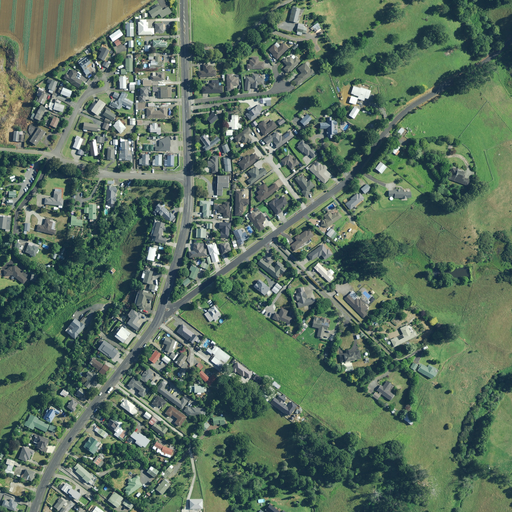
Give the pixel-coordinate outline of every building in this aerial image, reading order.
[(162,11),(159,5),(148,12),(152,18),(159,14),(161,18),(171,12),(168,7),(162,11)] [(300,9),(292,7),(288,21),(297,22),(300,9)] [(147,22),(136,22),(136,36),(152,37),(152,28),(146,29),(147,22)] [(304,24),(298,23),(296,31),(305,33),(307,27),(303,27),(304,24)] [(311,27),(315,32),(317,34),(321,30),(319,28),(320,28),(317,23),(311,27)] [(119,29),(109,36),(112,42),(123,35),(119,29)] [(274,44),(268,50),(277,59),(288,48),(283,42),(277,48),(274,44)] [(109,51),(103,47),(97,58),(103,61),(109,51)] [(159,55),(155,55),(155,61),(150,61),(150,64),(148,64),(148,68),(151,68),(151,67),(162,67),(162,62),(159,62),(159,55)] [(285,58),(282,61),(286,66),(283,69),(287,74),(301,61),(296,56),(294,59),(285,58)] [(250,64),(247,64),(247,69),(264,69),(264,62),(258,62),(258,57),(250,57),(250,64)] [(86,58),(78,63),(82,69),(90,64),(86,58)] [(132,58),(125,58),(125,69),(120,69),(120,74),(126,74),(126,72),(132,72),(132,58)] [(301,74),(292,80),(297,86),(314,73),(306,62),(297,69),(301,74)] [(202,70),(198,71),(198,77),(216,76),(216,70),(207,64),(202,64),(202,70)] [(67,75),(65,74),(63,78),(78,87),(81,81),(75,77),(78,72),(71,69),(67,75)] [(164,80),(164,72),(152,72),(152,76),(150,76),(151,80),(142,80),(143,86),(158,85),(158,80),(164,80)] [(231,74),(226,74),(226,91),(233,91),(233,86),(238,86),(238,78),(236,78),(231,74)] [(251,77),(246,77),(244,90),(249,91),(250,87),(258,88),(258,85),(263,85),(264,78),(258,78),(258,74),(252,74),(251,77)] [(57,82),(51,79),(47,88),(53,91),(57,82)] [(208,87),(202,87),(202,93),(222,93),(222,85),(218,85),(218,83),(208,83),(208,87)] [(370,91),(353,85),(350,94),(367,100),(370,91)] [(148,91),(150,90),(150,86),(143,86),(144,87),(139,88),(139,96),(148,95),(148,91)] [(171,98),(171,86),(160,87),(160,90),(158,90),(158,98),(171,98)] [(71,91),(62,88),(60,94),(69,97),(71,91)] [(126,94),(121,92),(116,102),(113,100),(110,106),(119,110),(121,105),(130,109),(133,102),(124,98),(126,94)] [(47,96),(40,93),(37,103),(43,105),(47,96)] [(269,98),(262,98),(263,103),(266,103),(266,106),(270,105),(269,98)] [(99,99),(90,111),(97,116),(105,104),(99,99)] [(64,106),(54,103),(52,109),(62,112),(64,106)] [(258,103),(245,114),(250,121),(261,113),(259,111),(263,109),(258,103)] [(166,118),(166,107),(159,107),(159,111),(154,111),(154,108),(146,108),(146,118),(166,118)] [(359,110),(354,107),(348,115),(354,119),(359,110)] [(44,112),(37,109),(33,118),(39,121),(44,112)] [(115,115),(106,109),(102,115),(112,121),(115,115)] [(212,112),(205,119),(210,124),(217,118),(212,112)] [(307,114),(300,122),(304,126),(312,119),(307,114)] [(59,119),(53,116),(49,125),(55,128),(59,119)] [(238,116),(231,116),(231,122),(226,122),(226,127),(231,127),(231,129),(237,129),(237,128),(241,128),(241,124),(238,124),(238,116)] [(326,122),(319,122),(320,129),(327,129),(327,138),(335,138),(335,120),(331,120),(331,117),(326,117),(326,122)] [(118,120),(112,125),(120,134),(125,128),(118,120)] [(263,120),(257,125),(264,135),(276,126),(272,120),(266,124),(263,120)] [(97,125),(83,122),(82,129),(96,132),(97,125)] [(152,126),(149,126),(149,132),(156,132),(156,135),(161,135),(160,127),(156,127),(156,123),(152,123),(152,126)] [(44,132),(38,127),(28,141),(35,146),(44,132)] [(248,127),(233,138),(237,143),(240,141),(248,143),(252,140),(249,134),(252,132),(248,127)] [(276,130),(263,140),(267,145),(272,141),(278,148),(294,136),(290,130),(282,137),(276,130)] [(19,132),(13,132),(12,142),(22,143),(23,135),(19,134),(19,132)] [(204,135),(199,138),(204,145),(202,147),(205,152),(220,141),(217,137),(210,142),(204,135)] [(168,136),(159,141),(159,147),(155,147),(155,151),(169,151),(170,140),(168,136)] [(82,139),(76,137),(72,148),(78,150),(82,139)] [(302,140),(296,146),(307,156),(309,155),(313,158),(317,154),(302,140)] [(127,142),(120,142),(120,153),(118,153),(118,161),(130,160),(130,150),(128,150),(127,142)] [(96,144),(89,145),(91,156),(97,155),(96,144)] [(227,144),(221,146),(224,153),(230,151),(227,144)] [(399,148),(396,145),(391,151),(396,155),(399,151),(398,150),(399,148)] [(248,156),(237,164),(243,171),(259,159),(255,153),(249,157),(248,156)] [(211,161),(207,161),(207,166),(212,166),(212,173),(218,173),(218,155),(211,155),(211,161)] [(289,155),(280,161),(284,166),(287,164),(291,170),(299,164),(296,159),(293,161),(289,155)] [(230,157),(223,158),(224,172),(232,171),(230,157)] [(313,163),(308,169),(324,184),(329,180),(322,173),(327,168),(321,163),(318,167),(313,163)] [(380,163),(375,169),(382,174),(386,168),(380,163)] [(255,166),(248,172),(252,177),(247,181),(250,185),(267,173),(263,167),(259,171),(255,166)] [(464,172),(451,168),(447,179),(467,186),(469,180),(462,177),(464,172)] [(301,175),(295,179),(303,190),(301,192),(305,197),(311,193),(309,191),(315,187),(310,180),(306,182),(301,175)] [(228,177),(217,176),(216,196),(222,196),(222,188),(227,188),(228,177)] [(258,195),(256,197),(260,203),(279,188),(275,182),(267,188),(264,184),(257,189),(258,191),(256,192),(258,195)] [(367,184),(360,189),(365,194),(371,189),(367,184)] [(115,187),(106,186),(105,204),(114,205),(115,187)] [(61,192),(54,191),(53,198),(45,197),(44,204),(62,206),(63,200),(61,198),(61,192)] [(241,192),(235,192),(235,216),(242,216),(242,205),(248,205),(248,199),(241,199),(241,192)] [(358,193),(345,204),(350,210),(363,199),(358,193)] [(273,200),(268,204),(276,215),(281,211),(280,209),(288,203),(283,196),(275,202),(273,200)] [(210,202),(200,201),(199,206),(203,206),(202,217),(208,218),(210,202)] [(224,206),(218,206),(217,213),(223,213),(223,218),(229,218),(230,202),(224,202),(224,206)] [(96,205),(88,204),(88,208),(84,208),(83,213),(88,213),(88,219),(95,220),(96,205)] [(171,222),(175,217),(159,204),(153,211),(164,220),(171,222)] [(325,221),(321,221),(320,226),(328,227),(342,217),(337,211),(332,215),(329,211),(323,216),(325,219),(325,221)] [(251,213),(247,216),(259,232),(265,228),(261,223),(266,220),(260,212),(254,217),(251,213)] [(9,217),(0,216),(0,229),(8,231),(9,217)] [(76,216),(71,216),(70,225),(81,227),(82,220),(76,219),(76,216)] [(53,221),(45,219),(43,226),(37,225),(36,231),(55,235),(56,230),(51,229),(53,221)] [(164,224),(156,222),(152,237),(154,237),(153,242),(165,245),(166,239),(160,237),(164,224)] [(230,223),(219,223),(219,229),(221,229),(220,237),(229,238),(230,223)] [(240,228),(232,232),(239,244),(249,238),(245,231),(242,232),(240,228)] [(297,241),(290,246),(295,251),(315,237),(308,228),(294,238),(297,241)] [(205,230),(196,229),(196,238),(205,238),(205,230)] [(336,233),(330,229),(326,235),(332,239),(336,233)] [(196,243),(191,243),(191,245),(190,245),(190,251),(186,252),(186,258),(204,256),(203,249),(200,249),(200,246),(197,246),(196,243)] [(222,254),(227,252),(226,252),(230,251),(228,244),(226,245),(225,243),(219,244),(222,254)] [(27,244),(24,253),(34,257),(37,248),(27,244)] [(324,244),(307,255),(311,261),(320,255),(324,260),(332,255),(324,244)] [(210,245),(205,246),(208,254),(211,263),(218,261),(216,256),(218,255),(217,251),(216,251),(214,245),(210,246),(210,245)] [(156,249),(148,247),(146,260),(154,262),(156,249)] [(272,268),(261,259),(256,264),(277,280),(286,269),(277,262),(272,268)] [(318,263),(313,268),(329,283),(334,278),(318,263)] [(22,273),(13,265),(9,270),(3,271),(4,276),(12,275),(22,284),(26,280),(20,275),(22,273)] [(199,269),(191,266),(187,277),(194,280),(199,269)] [(153,271),(146,269),(143,282),(150,284),(153,271)] [(37,275),(32,273),(29,281),(34,283),(37,275)] [(190,281),(187,278),(181,282),(184,286),(190,281)] [(269,288),(258,280),(253,286),(264,295),(269,288)] [(298,293),(295,294),(299,308),(314,304),(312,297),(307,299),(304,287),(297,289),(298,293)] [(153,295),(140,291),(135,307),(144,310),(147,300),(151,301),(153,295)] [(348,294),(343,299),(363,319),(367,315),(363,312),(367,308),(358,298),(355,301),(348,294)] [(213,307),(203,314),(210,323),(220,315),(213,307)] [(288,311),(281,308),(278,316),(274,314),(272,319),(290,326),(293,319),(286,316),(288,311)] [(137,314),(133,312),(125,324),(137,332),(141,326),(136,323),(142,315),(138,312),(137,314)] [(329,322),(314,318),(312,327),(318,329),(316,337),(322,339),(324,330),(327,330),(329,322)] [(84,326),(73,319),(64,332),(75,339),(84,326)] [(198,335),(182,323),(177,330),(192,342),(198,335)] [(403,335),(391,341),(395,347),(417,336),(414,331),(411,333),(407,325),(399,329),(403,335)] [(121,328),(114,337),(123,343),(129,334),(121,328)] [(175,340),(165,336),(163,342),(167,344),(164,350),(171,352),(175,340)] [(118,351),(104,341),(97,349),(109,358),(109,357),(112,359),(118,351)] [(216,344),(211,350),(213,351),(212,352),(215,355),(211,360),(222,368),(231,356),(216,344)] [(155,350),(148,359),(154,363),(161,354),(155,350)] [(346,354),(339,355),(341,364),(361,360),(360,350),(350,353),(350,350),(345,351),(346,354)] [(176,354),(175,355),(172,353),(169,357),(173,360),(174,359),(179,353),(177,352),(176,353),(176,354)] [(188,356),(182,352),(175,361),(181,366),(188,356)] [(165,363),(165,362),(167,364),(170,360),(164,355),(161,359),(163,361),(163,362),(165,363)] [(110,368),(93,356),(87,363),(105,376),(110,368)] [(251,374),(235,363),(229,370),(246,380),(251,374)] [(427,367),(421,364),(417,371),(432,380),(437,374),(434,372),(436,369),(429,365),(427,367)] [(154,372),(147,367),(139,378),(146,383),(154,372)] [(202,369),(198,373),(209,386),(217,378),(213,374),(209,377),(202,369)] [(89,375),(82,383),(89,388),(98,377),(89,370),(87,374),(89,375)] [(149,388),(133,376),(127,385),(133,389),(135,386),(140,390),(138,392),(143,396),(149,388)] [(167,385),(161,381),(155,389),(182,409),(188,401),(183,397),(181,400),(164,388),(167,385)] [(392,386),(386,382),(382,387),(380,385),(376,391),(390,401),(395,396),(388,391),(392,386)] [(86,392),(80,387),(75,393),(81,397),(86,392)] [(68,392),(62,389),(59,394),(65,397),(68,392)] [(166,401),(158,394),(152,402),(157,407),(159,404),(162,406),(166,401)] [(137,408),(125,398),(121,404),(133,414),(137,408)] [(77,403),(72,399),(66,406),(74,411),(76,408),(75,406),(77,403)] [(171,404),(165,413),(170,416),(172,414),(177,418),(174,423),(179,427),(187,416),(171,404)] [(60,411),(50,405),(43,417),(51,421),(55,413),(58,415),(60,411)] [(192,408),(187,405),(183,410),(189,414),(203,415),(204,409),(192,408)] [(50,423),(30,413),(24,425),(33,429),(34,426),(46,432),(50,423)] [(415,420),(406,413),(402,418),(410,425),(415,420)] [(224,415),(213,417),(214,425),(225,423),(224,415)] [(123,423),(113,416),(106,425),(116,432),(123,423)] [(161,427),(154,422),(150,427),(162,436),(168,428),(163,425),(161,427)] [(210,425),(206,422),(201,427),(205,431),(210,425)] [(96,426),(94,430),(97,432),(97,433),(105,439),(108,434),(96,426)] [(135,428),(129,435),(143,446),(149,439),(135,428)] [(44,451),(49,438),(36,433),(34,437),(38,439),(35,447),(44,451)] [(100,443),(91,436),(83,447),(92,453),(100,443)] [(173,449),(163,445),(161,452),(171,455),(173,449)] [(34,450),(23,446),(18,457),(27,461),(30,453),(33,454),(34,450)] [(104,462),(102,461),(104,458),(102,457),(103,455),(101,452),(93,462),(100,467),(104,462)] [(15,461),(7,459),(5,464),(8,465),(7,469),(6,469),(5,472),(13,475),(14,472),(11,471),(14,465),(19,467),(21,464),(15,462),(15,461)] [(93,476),(78,463),(74,467),(76,469),(74,471),(88,482),(93,476)] [(168,467),(161,475),(165,479),(170,474),(169,473),(172,470),(171,469),(173,467),(171,465),(169,467),(168,467)] [(158,471),(151,466),(146,472),(153,478),(158,471)] [(35,471),(25,468),(22,477),(32,480),(35,471)] [(143,485),(136,475),(128,480),(130,482),(127,484),(128,486),(123,489),(128,495),(143,485)] [(171,484),(164,479),(155,489),(162,494),(171,484)] [(81,493),(66,482),(61,489),(76,500),(81,493)] [(23,489),(15,485),(12,492),(20,495),(23,489)] [(124,498),(114,491),(107,500),(117,507),(124,498)] [(9,501),(4,499),(1,505),(15,510),(18,501),(10,498),(9,501)] [(65,502),(60,498),(53,506),(58,510),(65,502)] [(134,505),(125,499),(122,504),(130,510),(134,505)] [(201,499),(188,501),(187,509),(200,511),(201,499)]
